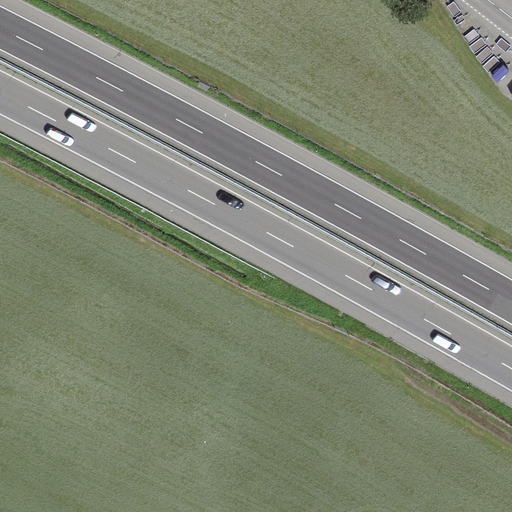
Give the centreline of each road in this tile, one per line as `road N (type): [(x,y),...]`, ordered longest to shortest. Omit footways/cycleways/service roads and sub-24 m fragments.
road 1 (motorway): [(0,93),(511,370)]
road 2 (motorway): [(511,302),(0,28)]
road 3 (track): [(408,378),(511,444)]
